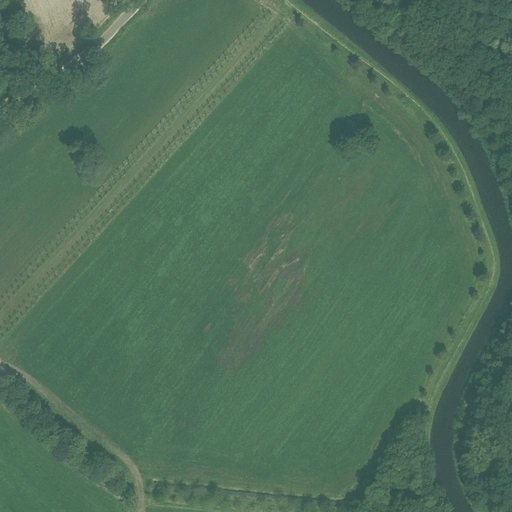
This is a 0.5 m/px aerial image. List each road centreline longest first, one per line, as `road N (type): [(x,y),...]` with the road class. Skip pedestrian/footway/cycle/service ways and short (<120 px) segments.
road 1 (tertiary): [(0,124),(140,0)]
road 2 (track): [(511,111),(485,66),(419,0)]
